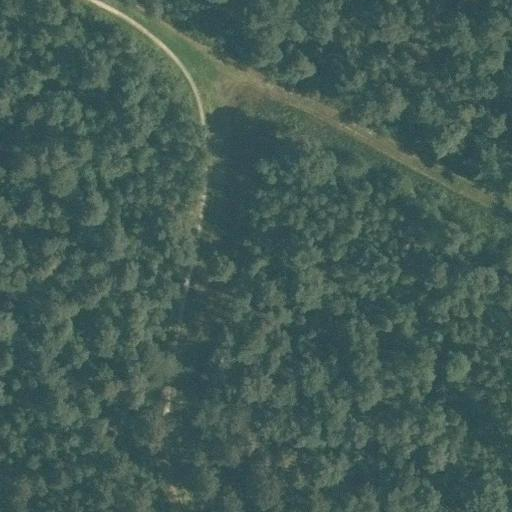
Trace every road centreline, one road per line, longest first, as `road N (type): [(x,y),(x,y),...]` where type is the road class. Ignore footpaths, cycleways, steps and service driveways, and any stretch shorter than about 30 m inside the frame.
road 1 (track): [(194,511),(173,439),(179,376),(221,199),(212,57)]
road 2 (track): [(212,57),(511,202)]
